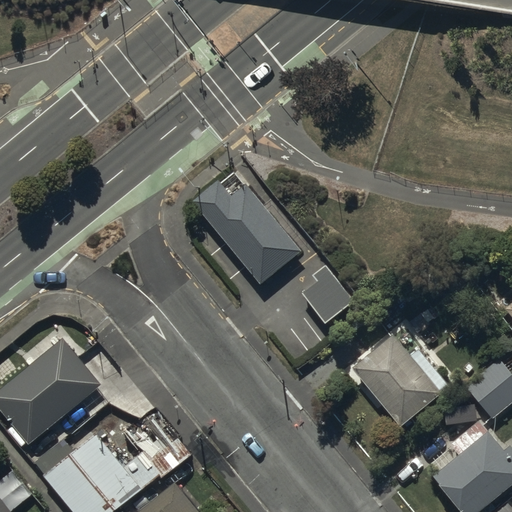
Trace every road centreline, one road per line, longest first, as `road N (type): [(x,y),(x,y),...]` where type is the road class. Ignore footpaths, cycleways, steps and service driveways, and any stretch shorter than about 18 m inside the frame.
road 1 (unclassified): [(329,511),(87,214)]
road 2 (secondary): [(349,0),(87,214)]
road 3 (secondary): [(0,176),(210,0)]
